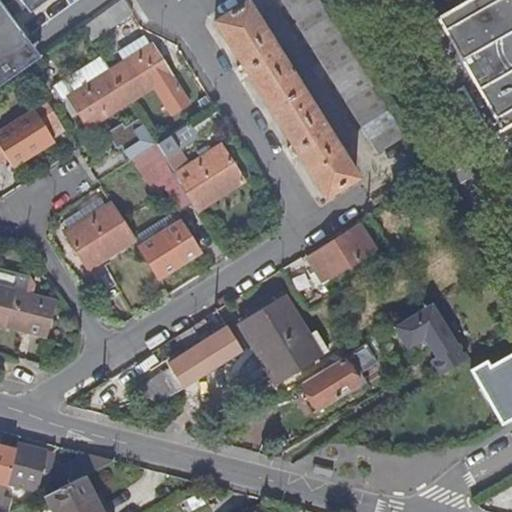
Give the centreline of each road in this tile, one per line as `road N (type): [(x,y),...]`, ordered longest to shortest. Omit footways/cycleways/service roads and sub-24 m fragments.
road 1 (residential): [(106,359),(315,237),(182,24)]
road 2 (residential): [(410,511),(15,409)]
road 3 (residential): [(106,359),(39,227)]
